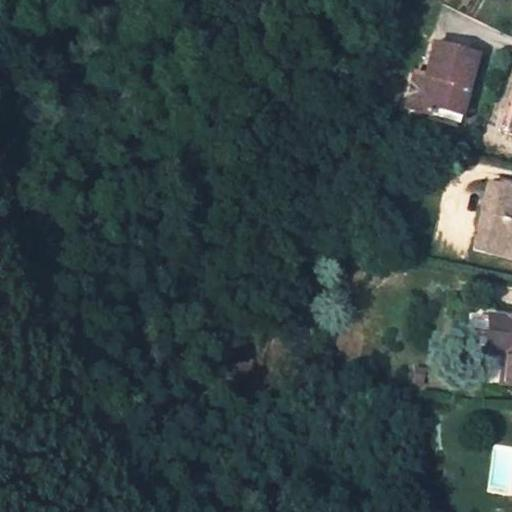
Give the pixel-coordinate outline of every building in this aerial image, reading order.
[(411,74),(403,109),(427,116),(429,107),(460,114),(464,97),(459,96),(461,86),(467,87),(474,53),(431,43),(423,76),(411,74)] [(511,131),(511,87),(499,127),(511,131)] [(429,107),(427,116),(458,123),(460,114),(429,107)] [(511,259),(511,187),(487,181),(473,250),(511,259)] [(511,386),(511,319),(488,317),(484,354),(503,356),(500,386),(511,386)]
